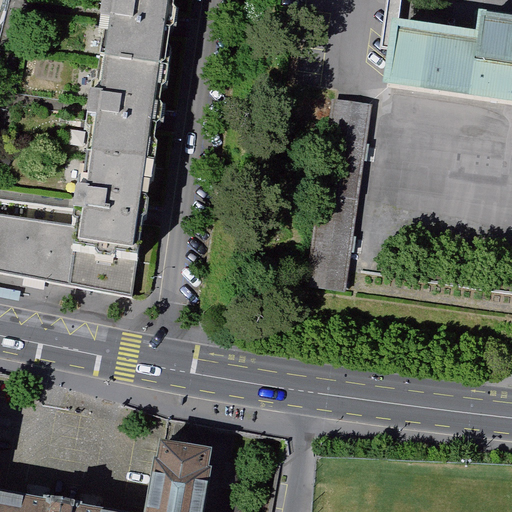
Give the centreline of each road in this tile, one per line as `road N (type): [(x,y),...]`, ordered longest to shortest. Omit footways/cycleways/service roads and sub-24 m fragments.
road 1 (residential): [(216,0),(162,368)]
road 2 (tertiary): [(511,416),(162,368)]
road 3 (tertiary): [(162,368),(0,334)]
